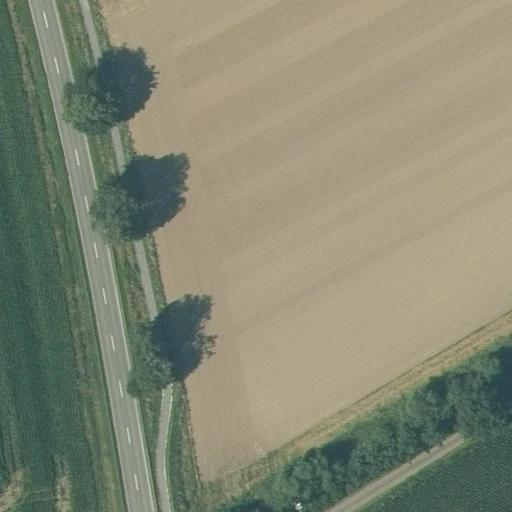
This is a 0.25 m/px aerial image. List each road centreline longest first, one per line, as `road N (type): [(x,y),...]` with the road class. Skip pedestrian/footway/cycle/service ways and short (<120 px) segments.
road 1 (secondary): [(139,511),(96,255),(39,0)]
road 2 (unclassified): [(339,511),(511,407)]
